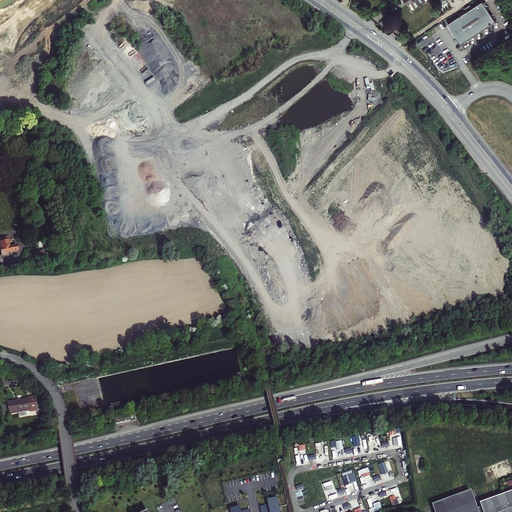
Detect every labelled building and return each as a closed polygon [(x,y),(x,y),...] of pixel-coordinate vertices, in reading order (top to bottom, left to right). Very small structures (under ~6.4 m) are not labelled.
[(484,2),(448,24),(461,45),(496,23),(484,2)] [(9,246),(7,237),(0,238),(0,242),(1,248),(0,248),(0,249),(1,255),(5,254),(8,253),(7,251),(15,250),(14,247),(11,248),(10,246),(9,246)] [(9,413),(12,412),(13,416),(25,413),(24,409),(29,408),(29,410),(36,408),(33,395),(26,396),(26,397),(17,400),(7,402),(9,413)] [(395,446),(403,445),(402,438),(395,439),(395,446)] [(338,450),(344,449),(343,440),(332,442),(333,448),(338,447),(338,450)] [(390,461),(380,464),(382,474),(393,471),(390,461)] [(369,467),(360,471),(363,478),(372,475),(369,467)] [(354,485),(354,483),(357,482),(353,470),(342,474),(347,487),(354,485)] [(332,482),(324,484),(326,491),(335,489),(332,482)] [(477,511),(477,510),(470,493),(435,507),(436,511),(477,511)] [(511,511),(511,493),(482,505),(483,508),(484,511),(511,511)] [(279,511),(277,498),(267,500),(268,506),(269,511),(279,511)] [(381,502),(374,504),(375,507),(370,509),(371,511),(374,511),(383,509),(381,502)]
